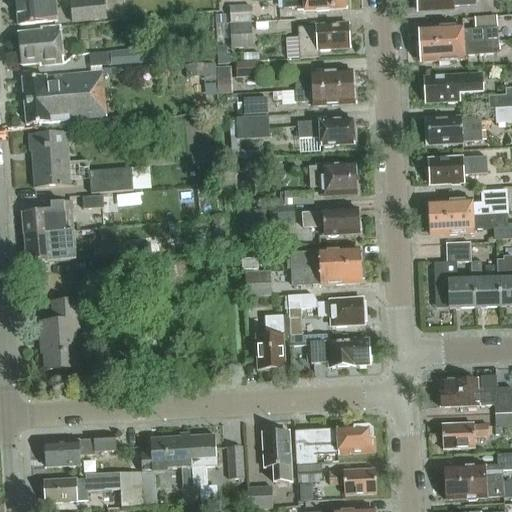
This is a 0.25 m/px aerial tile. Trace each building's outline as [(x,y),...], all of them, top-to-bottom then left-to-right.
[(91,0),(71,2),(73,25),(108,21),(105,0),(91,0)] [(347,10),(346,0),(282,0),(284,12),(297,11),(297,13),(304,13),(304,12),(316,12),(316,14),(327,13),(327,11),(347,10)] [(418,0),(419,13),(454,11),(454,9),(476,7),(475,0),(418,0)] [(57,24),(55,1),(16,5),(19,27),(47,24),(48,25),(57,24)] [(230,8),(231,25),(252,24),(251,7),(230,8)] [(419,34),(420,47),(498,42),(496,18),(475,19),(476,32),(462,33),(462,29),(438,30),(436,33),(419,34)] [(252,24),(231,25),(232,50),(253,49),(252,24)] [(299,30),(300,60),(320,59),(319,52),(349,50),(348,27),(299,30)] [(43,33),(19,36),(22,67),(41,65),(41,68),(63,66),(62,59),(63,59),(60,35),(59,29),(43,31),(43,33)] [(498,42),(420,47),(421,62),(437,61),(439,63),(464,62),(464,58),(499,56),(498,42)] [(228,47),(218,47),(219,66),(231,65),(230,57),(228,57),(228,47)] [(110,53),(111,67),(155,65),(154,51),(110,53)] [(237,65),(238,80),(260,79),(259,63),(237,65)] [(216,64),(186,66),(187,79),(216,77),(216,70),(216,64)] [(221,69),(216,70),(216,77),(218,96),(220,96),(223,96),(225,96),(227,96),(229,95),(233,95),(231,69),(223,69),(221,69)] [(311,76),(312,80),(295,80),(296,92),(355,88),(354,73),(327,75),(324,72),(318,72),(316,75),(311,76)] [(101,73),(23,81),(27,126),(107,118),(106,116),(107,116),(103,75),(101,76),(101,73)] [(459,103),(459,96),(484,95),(483,77),(425,80),(426,91),(424,91),(424,102),(427,102),(427,105),(443,104),(448,106),(456,106),(456,103),(459,103)] [(356,106),(355,88),(296,92),(296,105),(313,104),(313,108),(356,106)] [(506,97),(489,98),(490,111),(495,111),(511,109),(511,90),(506,91),(506,97)] [(244,101),(245,118),(269,116),(268,100),(244,101)] [(511,109),(495,111),(496,126),(511,125),(511,109)] [(237,120),(238,142),(270,141),(269,118),(237,120)] [(426,147),(462,145),(483,144),(482,119),(424,123),(426,147)] [(319,124),(298,125),(299,141),(319,140),(320,148),(357,146),(356,123),(319,124)] [(35,190),(71,188),(70,183),(69,164),(68,135),(29,137),(30,153),(33,153),(35,190)] [(464,185),(463,178),(488,176),(487,159),(430,163),(430,174),(428,174),(429,185),(431,184),(431,187),(449,186),(452,188),(461,188),(460,185),(464,185)] [(357,166),(309,169),(311,191),(322,190),(323,198),(361,196),(360,183),(355,183),(355,177),(358,177),(357,166)] [(151,169),(89,174),(90,182),(91,196),(153,191),(151,169)] [(507,191),(491,192),(482,193),(483,205),(472,206),(472,203),(448,204),(446,206),(430,207),(431,220),(508,216),(507,191)] [(280,207),(314,207),(314,193),(280,194),(280,207)] [(83,199),(84,212),(105,210),(104,198),(83,199)] [(26,238),(72,234),(74,234),(71,203),(46,205),(47,213),(24,215),(26,238)] [(295,207),(270,209),(271,224),(296,222),(295,207)] [(267,212),(243,213),(244,230),(268,229),(267,212)] [(302,216),(303,231),(324,229),(324,238),(361,236),(359,212),(322,214),(302,216)] [(511,226),(509,226),(508,216),(431,220),(432,235),(448,234),(450,237),(474,235),(474,232),(494,231),(495,243),(511,241),(511,226)] [(75,262),(72,234),(26,238),(28,266),(75,262)] [(224,237),(215,238),(216,248),(224,247),(224,237)] [(151,244),(138,246),(140,260),(153,259),(151,244)] [(472,262),(472,258),(471,245),(446,246),(447,264),(472,262)] [(138,246),(125,248),(127,264),(140,263),(140,260),(138,246)] [(127,265),(127,264),(125,248),(125,247),(93,250),(95,268),(127,265)] [(293,272),(365,268),(364,252),(344,253),(342,251),(335,251),(334,254),(318,254),(292,256),(293,272)] [(498,282),(499,310),(511,309),(511,258),(504,259),(504,262),(497,262),(498,282)] [(243,261),(243,272),(258,272),(258,261),(243,261)] [(498,282),(483,283),(482,263),(472,264),(472,283),(475,283),(476,310),(499,310),(498,282)] [(89,298),(127,294),(163,290),(160,264),(86,272),(89,298)] [(475,283),(472,283),(457,284),(457,264),(446,265),(446,266),(432,266),(433,284),(449,284),(450,311),(476,310),(475,283)] [(365,268),(293,272),(293,287),(320,286),(320,287),(335,286),(337,288),(344,287),(346,285),(366,284),(365,268)] [(271,274),(246,275),(247,300),(272,299),(271,274)] [(288,298),(289,318),(289,321),(302,320),(301,311),(318,311),(319,320),(330,320),(330,328),(368,326),(367,302),(329,304),(329,305),(319,305),(319,304),(314,297),(288,298)] [(53,304),(54,324),(39,325),(41,357),(44,357),(45,372),(79,370),(76,333),(80,333),(78,302),(53,304)] [(284,371),(283,339),(290,339),(290,329),(289,321),(289,318),(266,319),(266,338),(258,338),(260,373),(284,371)] [(290,349),(311,348),(312,366),(330,366),(330,370),(370,368),(369,342),(329,344),(329,336),(303,338),(301,338),(290,339),(290,349)] [(496,416),(511,415),(511,390),(478,392),(478,382),(458,382),(458,383),(443,384),(443,393),(440,393),(441,410),(496,408),(496,416)] [(511,415),(496,416),(496,429),(511,427),(511,415)] [(489,426),(475,427),(442,428),(443,452),(476,450),(475,440),(489,440),(489,426)] [(298,467),(317,466),(317,458),(375,455),(374,430),(372,429),(338,430),(338,431),(295,434),(297,467),(298,467)] [(291,469),(290,469),(288,434),(264,435),(266,470),(275,470),(275,486),(292,485),(291,469)] [(141,442),(142,467),(142,474),(144,508),(158,508),(156,474),(168,474),(168,472),(182,471),(183,489),(182,489),(183,506),(195,505),(191,440),(191,436),(180,437),(181,440),(141,442)] [(79,444),(47,446),(47,447),(44,451),(44,455),(47,458),(48,470),(68,469),(70,471),(74,470),(76,468),(81,468),(80,459),(96,458),(96,455),(117,453),(116,438),(94,439),(94,442),(79,444)] [(206,505),(205,488),(208,488),(207,468),(218,468),(216,438),(191,440),(195,505),(206,505)] [(243,448),(228,449),(229,482),(245,481),(243,448)] [(444,471),(445,486),(504,483),(503,473),(511,472),(511,456),(497,457),(498,467),(486,468),(477,469),(474,466),(466,467),(463,470),(444,471)] [(317,466),(298,467),(299,485),(323,484),(322,466),(317,466)] [(131,468),(131,475),(142,474),(142,467),(131,468)] [(376,473),(344,474),(330,475),(330,488),(344,488),(345,498),(378,496),(376,473)] [(87,503),(87,494),(121,493),(122,509),(144,508),(142,474),(131,475),(86,477),(86,482),(46,484),(47,505),(87,503)] [(504,483),(445,486),(446,502),(465,501),(469,504),(477,503),(479,500),(505,499),(504,483)] [(273,488),(248,489),(249,511),(274,511),(273,488)] [(243,511),(242,503),(204,506),(204,511),(243,511)]
